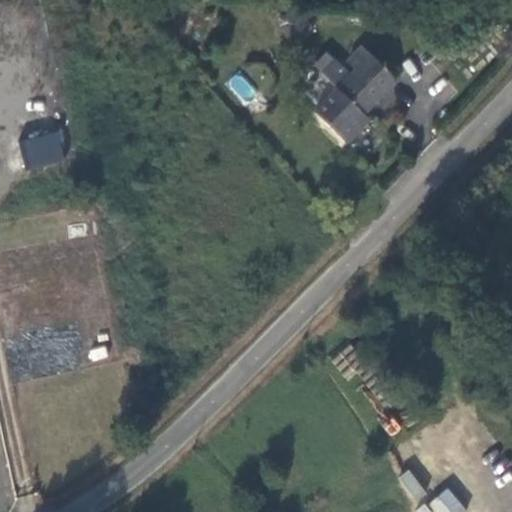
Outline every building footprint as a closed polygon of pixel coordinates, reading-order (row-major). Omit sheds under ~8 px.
[(313,29),(307,16),(283,28),(289,41),(313,29)] [(333,58),(320,71),(338,88),(315,112),(346,143),(369,119),(364,114),(396,80),(362,47),(348,61),(356,69),(350,75),(333,58)] [(313,64),(320,71),(333,58),(325,51),(313,64)] [(237,73),(227,84),(244,102),(255,91),(237,73)] [(26,168),(65,162),(60,132),(21,138),(26,168)] [(409,469),(397,477),(414,501),(426,493),(409,469)] [(427,503),(434,511),(463,511),(466,510),(448,487),(427,503)]
